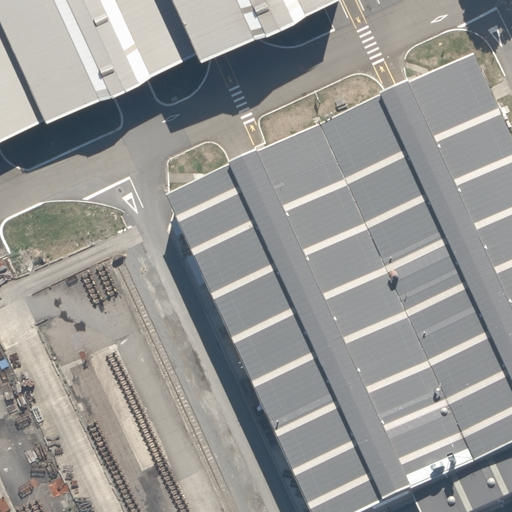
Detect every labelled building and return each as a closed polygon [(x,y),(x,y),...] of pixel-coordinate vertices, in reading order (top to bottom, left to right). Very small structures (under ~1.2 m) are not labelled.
[(179,0),(0,0),(0,16),(41,106),(195,34),(179,0)] [(179,0),(195,34),(274,0),(179,0)] [(0,16),(0,123),(41,106),(0,16)] [(328,138),(482,474),(511,460),(511,136),(481,68),(328,138)] [(175,209),(312,511),(399,511),(418,504),(482,474),(328,138),(175,209)] [(501,511),(511,507),(511,460),(482,474),(418,504),(421,511),(501,511)]
